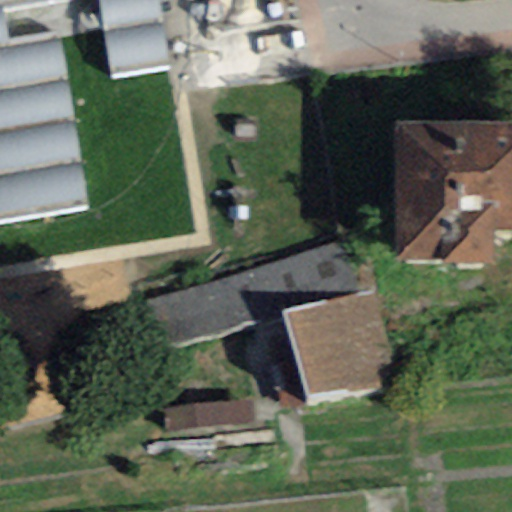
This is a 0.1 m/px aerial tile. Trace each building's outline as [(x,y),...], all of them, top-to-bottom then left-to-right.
[(156,0),(0,0),(0,50),(8,49),(2,8),(49,0),(97,0),(110,77),(167,68),(156,0)] [(0,223),(87,209),(58,41),(8,49),(0,50),(0,223)] [(494,263),(495,235),(511,234),(511,123),(397,122),(394,261),(494,263)] [(340,242),(145,301),(159,348),(354,289),(340,242)] [(372,294),(285,313),(308,400),(396,382),(372,294)] [(166,432),(252,423),(250,401),(164,410),(166,432)]
